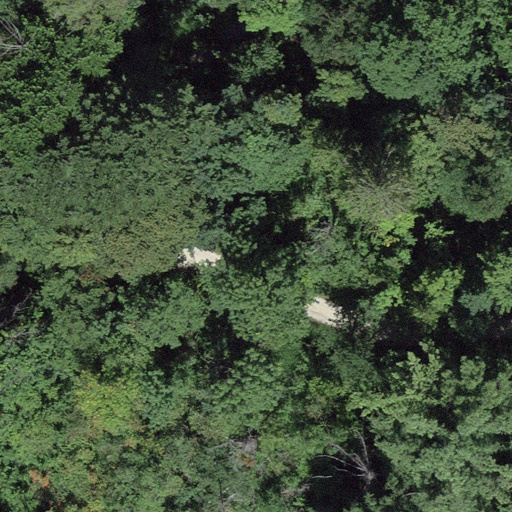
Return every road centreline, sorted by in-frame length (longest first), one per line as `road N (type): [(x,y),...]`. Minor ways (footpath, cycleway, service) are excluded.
road 1 (track): [(0,274),(261,263),(511,221)]
road 2 (track): [(0,220),(182,96),(237,0)]
